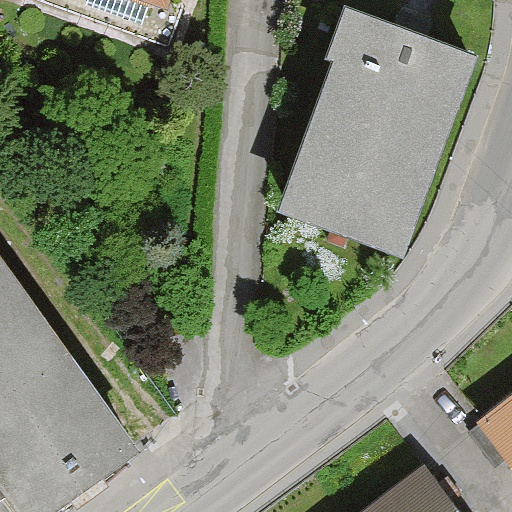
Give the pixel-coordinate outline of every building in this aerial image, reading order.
[(180,0),(21,0),(20,3),(169,57),(184,14),(177,9),(180,0)] [(480,57),(345,8),(326,60),(333,62),(276,215),(404,262),(480,57)] [(31,498),(141,418),(0,222),(0,458),(13,474),(31,498)] [(139,283),(152,338),(181,332),(168,276),(139,283)] [(511,378),(477,406),(511,451),(511,378)] [(474,511),(425,447),(340,511),(474,511)] [(0,458),(0,481),(13,474),(0,458)]
